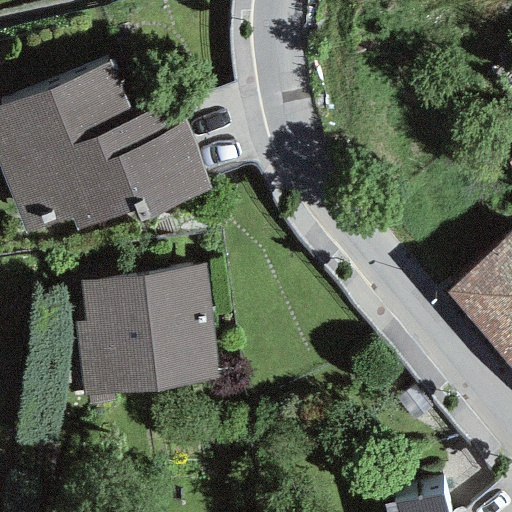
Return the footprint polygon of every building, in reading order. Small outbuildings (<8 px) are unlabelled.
[(110,61),(0,103),(0,171),(25,237),(71,219),(76,231),(135,209),(140,220),(212,193),(183,117),(165,124),(158,105),(131,115),(110,61)] [(511,233),(444,292),(511,369),(511,233)] [(217,383),(205,269),(79,283),(83,323),(75,324),(83,398),(217,383)] [(441,457),(465,486),(493,462),(469,434),(441,457)] [(384,511),(448,511),(444,493),(383,507),(384,511)]
